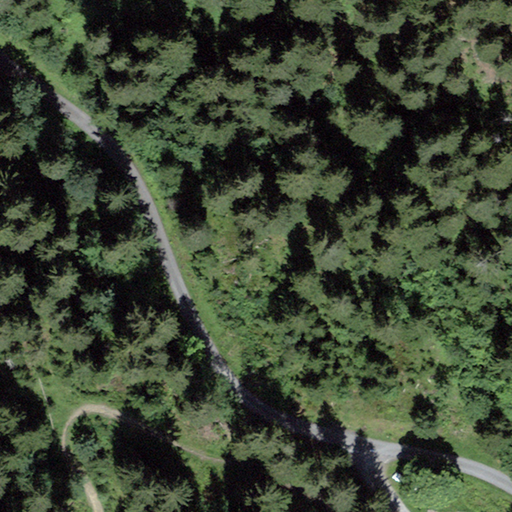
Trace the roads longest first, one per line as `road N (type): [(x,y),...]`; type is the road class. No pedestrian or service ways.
road 1 (track): [(0,55),(115,147),(147,202),(192,315),(241,385),(291,421),(357,440)]
road 2 (track): [(357,440),(459,464),(511,486)]
